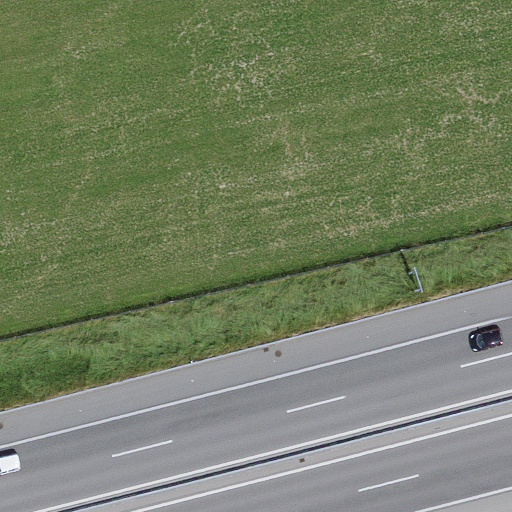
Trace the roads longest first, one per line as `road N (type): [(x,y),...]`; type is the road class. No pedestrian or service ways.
road 1 (motorway): [(511,349),(0,481)]
road 2 (motorway): [(272,511),(511,447)]
